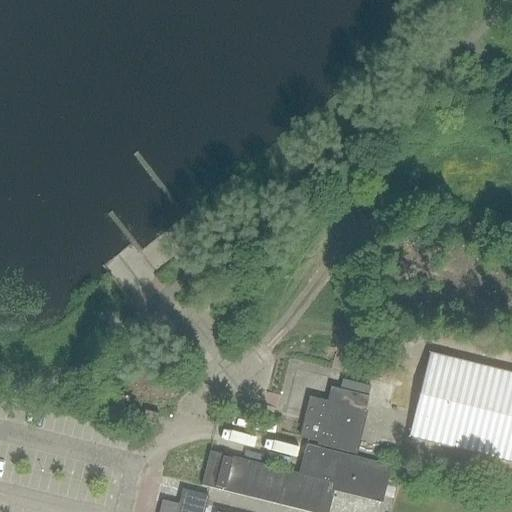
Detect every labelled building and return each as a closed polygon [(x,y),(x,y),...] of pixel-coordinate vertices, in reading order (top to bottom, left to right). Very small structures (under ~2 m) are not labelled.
[(278,302),(304,282),(294,269),(268,288),(278,302)] [(261,347),(249,390),(266,395),(278,352),(261,347)] [(511,462),(511,374),(432,355),(411,438),(511,462)] [(342,380),(340,391),(367,398),(370,387),(342,380)] [(301,438),(354,451),(367,398),(331,389),(327,404),(310,400),(301,438)] [(158,426),(160,415),(146,412),(144,423),(158,426)] [(384,504),(393,468),(307,447),(301,475),(211,454),(203,488),(302,511),(331,511),(336,492),(384,504)] [(205,511),(209,498),(185,492),(181,507),(165,503),(162,511),(205,511)]
